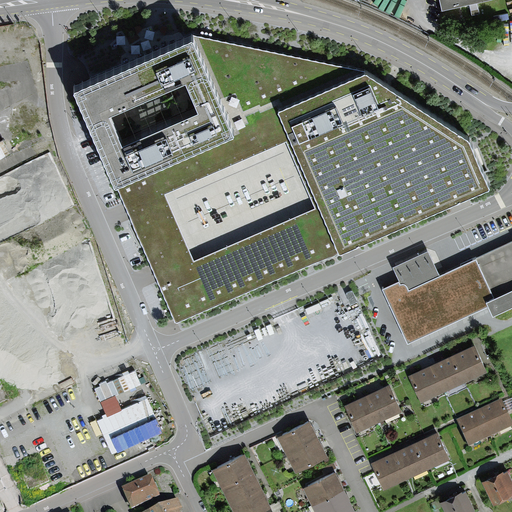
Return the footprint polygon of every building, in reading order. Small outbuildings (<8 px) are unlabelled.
[(440,0),(442,9),(470,3),(472,14),(480,12),(477,0),(478,0),(440,0)] [(192,32),(73,83),(176,325),(489,184),(467,135),(361,67),(192,32)] [(399,280),(382,288),(407,342),(489,304),(493,314),(511,305),(511,240),(440,274),(409,288),(407,283),(404,282),(401,283),(399,280)] [(393,266),(399,280),(401,283),(404,282),(407,283),(409,288),(440,274),(428,250),(393,266)] [(437,269),(443,266),(436,251),(431,253),(437,269)] [(407,373),(420,402),(484,373),(472,345),(407,373)] [(113,456),(165,437),(149,398),(122,408),(118,396),(143,386),(137,370),(96,386),(107,415),(98,419),(113,456)] [(342,405),(354,432),(401,410),(389,384),(342,405)] [(458,424),(470,450),(511,430),(511,424),(502,403),(458,424)] [(309,426),(276,441),(292,473),(325,457),(309,426)] [(369,462),(382,490),(449,458),(435,430),(369,462)] [(213,471),(232,511),(261,511),(269,508),(244,456),(213,471)] [(31,491),(52,482),(44,463),(23,472),(31,491)] [(482,478),(495,502),(511,493),(511,489),(502,468),(482,478)] [(151,472),(122,485),(131,507),(161,494),(151,472)] [(351,511),(333,473),(299,489),(310,511),(351,511)] [(444,498),(450,511),(474,511),(475,511),(463,488),(444,498)] [(181,511),(184,511),(179,500),(151,511),(181,511)]
